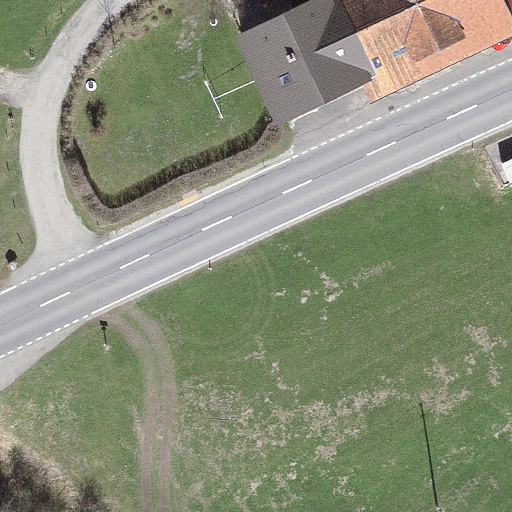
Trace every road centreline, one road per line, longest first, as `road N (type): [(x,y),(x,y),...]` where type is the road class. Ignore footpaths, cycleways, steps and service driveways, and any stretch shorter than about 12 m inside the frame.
road 1 (tertiary): [(0,334),(511,99)]
road 2 (track): [(81,295),(41,191),(42,111),(52,71),(121,0)]
